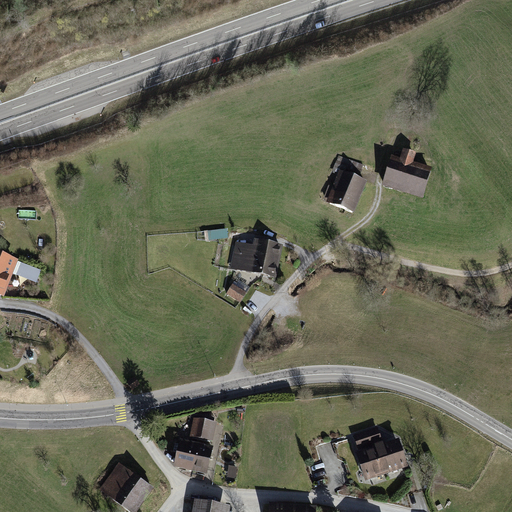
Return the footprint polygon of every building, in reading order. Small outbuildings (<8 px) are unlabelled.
[(390,156),(382,185),(420,195),(428,166),(410,161),(413,150),(400,146),(397,157),(390,156)] [(339,172),(326,202),(351,213),(364,184),(339,172)] [(210,240),(229,239),(228,230),(210,231),(210,240)] [(278,241),(236,239),(229,270),(272,278),(278,241)] [(0,256),(0,294),(4,296),(16,263),(0,256)] [(39,282),(42,271),(24,266),(21,278),(39,282)] [(245,293),(234,285),(228,294),(240,301),(245,293)] [(127,383),(132,390),(139,386),(134,378),(127,383)] [(189,438),(212,442),(216,424),(193,419),(189,438)] [(357,446),(352,447),(361,476),(404,464),(395,434),(379,439),(375,424),(352,431),(357,446)] [(207,475),(212,452),(179,444),(174,468),(207,475)] [(117,460),(96,486),(129,511),(133,511),(153,487),(136,474),(117,460)] [(226,511),(228,505),(195,499),(192,511),(226,511)] [(312,511),(313,504),(271,502),(270,511),(312,511)]
